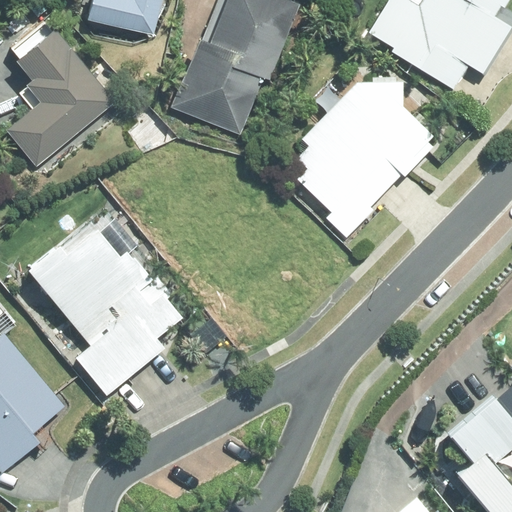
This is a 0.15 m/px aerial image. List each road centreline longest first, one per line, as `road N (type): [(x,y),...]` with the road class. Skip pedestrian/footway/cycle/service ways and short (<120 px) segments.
road 1 (residential): [(511,178),(327,365)]
road 2 (residential): [(101,511),(105,492),(124,473),(285,384)]
road 3 (residential): [(327,365),(269,502),(254,511)]
